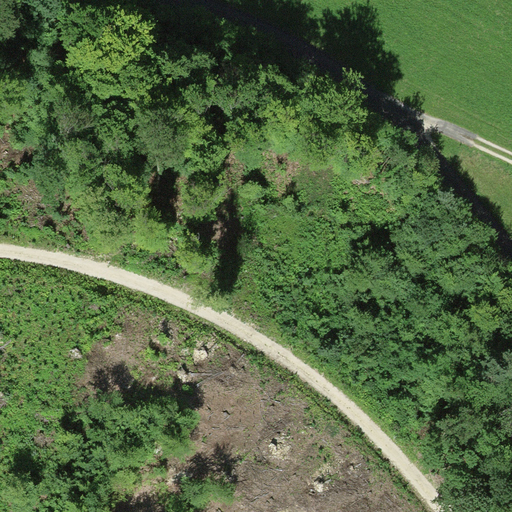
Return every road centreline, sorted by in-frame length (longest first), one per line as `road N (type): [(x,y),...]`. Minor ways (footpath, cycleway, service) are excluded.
road 1 (track): [(0,250),(112,268),(236,320),(425,470),(454,511)]
road 2 (unclassified): [(511,257),(389,110),(244,24),(172,0)]
road 3 (track): [(511,157),(389,110)]
